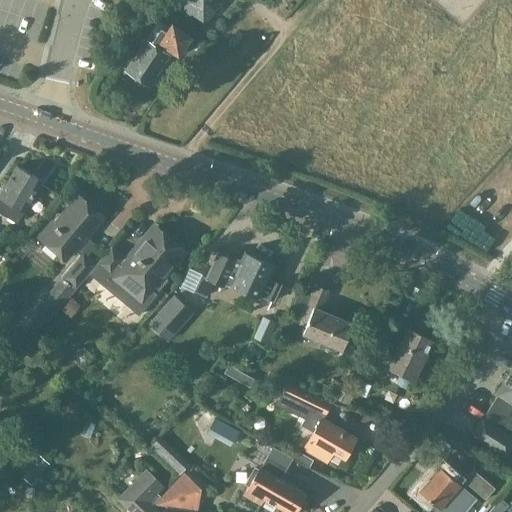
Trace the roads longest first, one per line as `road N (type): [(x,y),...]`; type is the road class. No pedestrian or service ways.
road 1 (tertiary): [(510,307),(341,226),(47,121)]
road 2 (residential): [(356,511),(467,376),(510,307)]
road 3 (residential): [(47,121),(76,0)]
